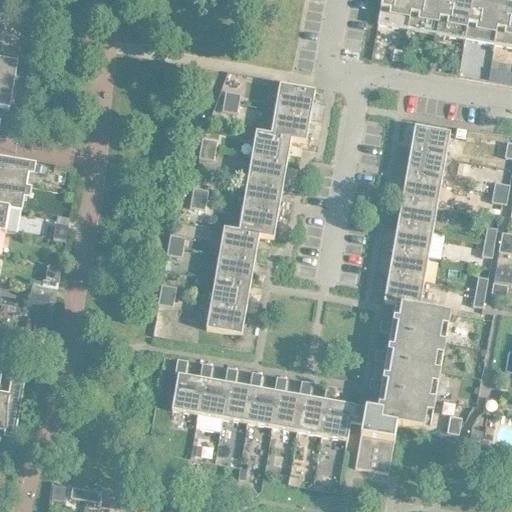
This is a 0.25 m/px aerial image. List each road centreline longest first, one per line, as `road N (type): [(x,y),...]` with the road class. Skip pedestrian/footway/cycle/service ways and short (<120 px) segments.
road 1 (residential): [(360,75),(328,279)]
road 2 (residential): [(511,93),(360,75)]
